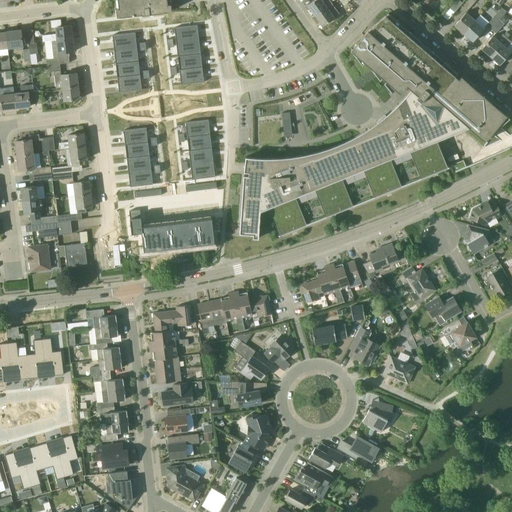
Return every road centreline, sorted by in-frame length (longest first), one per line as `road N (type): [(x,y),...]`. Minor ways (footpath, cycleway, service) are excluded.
road 1 (secondary): [(278,260),(405,215),(511,162)]
road 2 (residential): [(154,501),(128,290)]
road 3 (residential): [(511,102),(389,0)]
road 4 (secondary): [(128,290),(278,260)]
road 5 (residential): [(109,264),(94,117)]
road 6 (residential): [(13,272),(0,129)]
road 7 (secondary): [(0,305),(128,290)]
